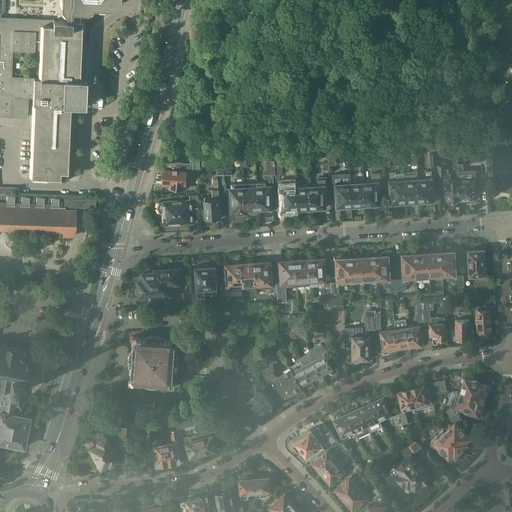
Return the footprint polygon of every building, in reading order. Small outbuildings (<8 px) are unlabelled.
[(0,0),(0,116),(14,117),(15,97),(28,98),(33,98),(32,104),(34,104),(31,171),(31,177),(47,178),(60,178),(60,172),(67,172),(70,106),(85,106),(85,93),(86,93),(86,80),(87,47),(81,40),(82,20),(79,20),(80,12),(88,13),(93,8),(110,9),(119,0),(61,0),(61,9),(66,15),(66,19),(53,19),(1,17),(1,13),(3,13),(3,0),(0,0)] [(504,101),(501,105),(506,109),(510,105),(504,101)] [(265,181),(257,182),(259,211),(267,210),(267,208),(271,207),(270,187),(274,186),(273,174),(275,174),(275,173),(274,160),(267,160),(268,174),(265,174),(265,181)] [(165,168),(163,184),(175,185),(175,188),(185,189),(187,171),(192,171),(193,164),(177,162),(176,169),(165,168)] [(463,164),(457,164),(458,178),(459,199),(466,199),(468,202),(471,202),(472,199),(474,199),(474,196),(477,195),(476,170),(464,170),(463,164)] [(444,165),(438,165),(439,175),(445,175),(446,195),(449,195),(449,200),(451,200),(453,203),(456,203),(458,200),(459,199),(458,178),(457,178),(457,179),(451,179),(451,173),(449,174),(448,169),(445,169),(444,165)] [(426,176),(418,176),(420,201),(433,200),(432,170),(425,171),(426,176)] [(396,171),(389,172),(391,203),(406,202),(404,173),(396,173),(396,171)] [(418,171),(404,172),(404,173),(406,202),(420,201),(418,176),(418,171)] [(349,173),(333,174),(334,182),(336,182),(338,206),(351,205),(350,181),(349,173)] [(371,180),(364,181),(366,204),(380,203),(379,187),(381,187),(381,173),(371,173),(371,180)] [(317,184),(310,184),(312,208),(326,207),(325,191),(328,191),(327,176),(317,177),(317,184)] [(282,189),(281,189),(281,193),(283,193),(284,209),(297,209),(296,185),(289,185),(289,181),(287,180),(283,180),(282,181),(282,189)] [(364,181),(350,181),(351,205),(366,204),(364,181)] [(257,182),(244,183),(246,209),(249,209),(250,212),(259,211),(257,182)] [(244,183),(231,184),(233,210),(237,210),(237,212),(238,212),(246,212),(246,209),(244,183)] [(310,184),(296,185),(297,209),(312,208),(310,184)] [(206,209),(203,209),(204,218),(207,218),(207,219),(208,220),(213,220),(214,219),(214,218),(220,217),(218,189),(212,190),(212,197),(205,197),(206,209)] [(0,228),(62,230),(62,235),(74,236),(75,210),(64,210),(64,207),(59,207),(59,198),(51,198),(51,205),(44,204),(44,198),(36,197),(36,204),(29,204),(29,197),(21,197),(21,203),(14,203),(15,197),(7,196),(7,203),(0,202),(0,228)] [(192,203),(162,203),(158,209),(161,213),(166,213),(167,223),(181,223),(182,225),(192,224),(192,209),(199,208),(199,196),(192,196),(192,203)] [(477,275),(486,274),(484,249),(468,250),(470,275),(477,275)] [(442,252),(441,252),(442,262),(442,264),(443,276),(450,275),(451,280),(456,280),(457,286),(463,286),(464,286),(464,274),(456,275),(455,262),(456,262),(456,258),(455,258),(454,251),(449,251),(449,250),(442,250),(442,252)] [(421,253),(416,253),(417,263),(416,265),(417,277),(430,276),(429,253),(427,253),(426,251),(421,251),(421,253)] [(430,252),(429,253),(430,276),(437,276),(438,280),(441,280),(441,285),(443,285),(443,276),(442,264),(442,262),(441,252),(436,252),(435,251),(430,251),(430,252)] [(404,278),(397,279),(398,291),(405,290),(405,288),(407,287),(407,283),(410,283),(410,277),(417,277),(416,265),(417,263),(416,253),(415,253),(415,252),(408,252),(408,254),(402,254),(403,261),(402,261),(402,266),(403,266),(404,278)] [(376,256),(375,256),(375,267),(376,268),(377,279),(384,279),(385,280),(385,282),(384,282),(385,288),(390,288),(390,291),(393,291),(393,294),(394,297),(398,296),(398,294),(398,291),(397,279),(390,279),(389,267),(390,267),(390,262),(389,262),(388,255),(383,255),(383,254),(376,254),(376,256)] [(355,257),(350,257),(351,268),(350,270),(351,281),(350,281),(351,283),(356,282),(356,280),(364,280),(362,257),(361,257),(360,255),(356,256),(355,257)] [(364,257),(362,257),(364,280),(371,279),(371,281),(377,281),(377,279),(376,268),(375,267),(375,256),(370,256),(369,255),(365,255),(364,257)] [(331,281),(331,294),(332,294),(339,294),(338,283),(343,283),(343,281),(350,281),(351,281),(350,270),(351,268),(350,257),(349,258),(349,256),(342,256),(342,258),(336,258),(337,265),(336,265),(336,270),(337,270),(338,282),(332,282),(332,281),(331,281)] [(310,260),(309,260),(311,285),(318,284),(318,289),(324,289),(324,292),(323,292),(324,298),(325,298),(326,298),(331,298),(332,298),(332,294),(331,294),(331,281),(331,279),(325,279),(324,269),(325,269),(325,264),(324,264),(323,259),(317,259),(315,257),(311,258),(310,260)] [(296,261),(297,285),(306,285),(311,285),(309,260),(303,260),(301,258),(298,258),(296,261)] [(282,267),(281,267),(281,271),(282,271),(283,284),(283,286),(288,286),(297,285),(296,261),(295,261),(293,259),(289,259),(288,261),(281,262),(282,267)] [(248,264),(242,264),(243,289),(248,289),(257,288),(255,263),(254,263),(253,261),(249,262),(248,264)] [(256,263),(255,263),(257,288),(266,288),(270,287),(270,292),(277,292),(277,284),(271,285),(271,283),(270,272),(271,272),(271,267),(270,268),(270,262),(263,263),(261,261),(258,261),(256,263)] [(229,287),(223,288),(224,300),(230,300),(230,290),(235,290),(243,289),(242,264),(241,264),(241,262),(233,263),(234,265),(227,265),(228,270),(227,270),(227,275),(228,275),(229,287)] [(215,266),(209,266),(209,265),(208,264),(207,264),(204,264),(203,264),(203,265),(202,265),(202,266),(202,267),(196,267),(197,291),(191,292),(192,302),(192,305),(206,304),(205,296),(206,296),(205,288),(209,288),(209,293),(217,292),(215,266)] [(178,282),(184,282),(183,268),(155,270),(155,272),(143,273),(144,280),(139,281),(140,295),(157,294),(157,302),(179,300),(178,282)] [(455,289),(453,290),(453,297),(464,296),(463,286),(457,286),(455,286),(455,289)] [(489,309),(478,310),(478,308),(473,308),(473,316),(475,316),(476,323),(479,323),(479,332),(481,332),(481,338),(489,338),(489,332),(490,332),(489,309)] [(430,309),(423,309),(424,321),(431,321),(431,336),(433,336),(433,341),(435,344),(438,344),(439,341),(439,340),(447,340),(447,323),(445,323),(445,318),(444,317),(430,317),(430,309)] [(364,326),(350,326),(350,327),(350,333),(350,335),(350,338),(350,339),(353,339),(353,360),(355,362),(359,362),(360,360),(360,358),(369,358),(369,335),(369,333),(369,329),(375,329),(375,328),(375,312),(375,311),(367,311),(367,326),(364,326)] [(406,319),(394,320),(395,322),(395,328),(398,347),(402,346),(406,347),(409,345),(410,345),(407,327),(406,319)] [(456,338),(470,338),(470,319),(455,319),(456,329),(453,329),(452,331),(452,336),(454,337),(456,337),(456,338)] [(420,325),(407,327),(410,345),(414,346),(417,344),(422,343),(420,325)] [(395,328),(380,330),(383,352),(385,354),(389,353),(390,351),(390,349),(398,348),(398,347),(395,328)] [(134,342),(132,377),(130,377),(130,383),(136,384),(136,382),(168,384),(168,386),(175,387),(175,380),(174,380),(176,345),(178,345),(178,339),(172,338),(172,340),(140,338),(140,336),(133,335),(133,342),(134,342)] [(329,336),(323,340),(326,344),(332,341),(329,336)] [(322,343),(309,350),(310,352),(322,374),(333,368),(325,354),(329,352),(326,346),(324,347),(322,343)] [(0,388),(22,393),(22,391),(25,389),(26,385),(24,381),(29,380),(30,381),(30,379),(32,377),(33,378),(34,377),(33,376),(34,372),(35,371),(35,370),(34,370),(32,366),(33,365),(32,364),(31,365),(29,364),(29,361),(28,360),(29,357),(31,356),(30,355),(29,355),(27,353),(28,352),(27,351),(26,352),(18,351),(18,349),(0,345),(0,388)] [(310,352),(299,357),(302,363),(311,380),(322,374),(310,352)] [(297,362),(290,366),(292,368),(301,385),(311,380),(302,363),(298,365),(297,362)] [(274,364),(263,369),(264,373),(268,382),(275,378),(285,396),(302,387),(301,385),(292,368),(290,369),(290,370),(285,372),(279,376),(274,364)] [(465,377),(460,391),(484,398),(487,391),(488,391),(490,390),(491,387),(490,385),(487,384),(479,382),(480,381),(476,378),(471,379),(468,378),(465,377)] [(445,380),(438,381),(439,390),(447,390),(445,380)] [(438,381),(431,382),(433,394),(440,393),(439,390),(438,381)] [(245,402),(238,407),(238,413),(241,417),(245,423),(251,420),(250,418),(254,415),(256,418),(257,417),(258,419),(264,415),(263,413),(272,406),(264,395),(261,391),(256,390),(256,384),(245,383),(244,396),(246,396),(245,402)] [(412,387),(411,387),(416,405),(417,409),(430,406),(429,403),(432,403),(428,386),(425,387),(424,384),(418,385),(417,385),(413,386),(412,387)] [(404,389),(398,391),(403,410),(408,408),(408,407),(416,405),(411,387),(410,387),(409,387),(405,388),(404,389)] [(22,393),(0,388),(0,403),(0,405),(0,441),(24,447),(30,417),(17,414),(22,393)] [(456,399),(453,408),(458,414),(459,415),(460,413),(460,411),(461,410),(462,408),(463,408),(463,409),(466,411),(470,411),(470,412),(480,415),(480,414),(482,415),(483,414),(484,410),(484,408),(483,408),(482,408),(482,406),(484,398),(460,391),(458,391),(456,398),(456,399)] [(377,399),(372,402),(380,420),(392,415),(384,396),(382,397),(380,397),(378,398),(377,399)] [(365,405),(359,407),(370,431),(382,426),(380,420),(372,402),(370,402),(368,402),(366,403),(365,405)] [(348,413),(347,413),(355,431),(358,437),(370,431),(359,407),(354,410),(352,410),(349,411),(348,413)] [(405,411),(399,413),(402,424),(408,422),(405,411)] [(336,418),(335,419),(343,437),(355,431),(347,413),(342,415),(340,415),(337,416),(336,418)] [(399,413),(392,416),(398,427),(403,425),(402,424),(399,413)] [(455,421),(445,431),(462,449),(468,444),(469,445),(471,445),(474,442),(474,441),(472,438),(466,432),(464,428),(460,426),(458,424),(458,423),(459,423),(463,419),(459,415),(458,414),(453,419),(455,421)] [(193,419),(176,417),(177,425),(178,429),(195,424),(193,419)] [(111,465),(120,461),(115,453),(116,453),(112,444),(111,445),(107,437),(106,438),(103,433),(105,433),(99,421),(85,429),(91,440),(93,439),(97,446),(92,449),(102,468),(111,463),(111,465)] [(127,427),(116,426),(115,433),(119,434),(118,435),(119,435),(119,437),(118,437),(118,440),(126,441),(127,427)] [(144,427),(146,442),(155,440),(153,426),(144,427)] [(190,441),(187,442),(191,456),(203,453),(204,454),(206,453),(208,453),(208,451),(217,449),(216,445),(218,444),(213,426),(206,428),(207,430),(197,433),(198,433),(198,434),(192,436),(189,436),(190,441)] [(316,440),(323,434),(319,427),(311,433),(310,431),(296,442),(302,450),(301,452),(304,456),(306,455),(306,457),(321,446),(316,440)] [(172,442),(165,444),(169,464),(171,465),(175,464),(176,463),(177,463),(177,462),(180,462),(180,460),(181,460),(178,442),(180,442),(178,429),(170,431),(172,442)] [(331,442),(336,438),(330,430),(325,434),(329,439),(324,443),(327,447),(331,444),(332,443),(331,442)] [(430,441),(430,444),(432,445),(435,449),(438,446),(438,447),(440,451),(444,453),(446,454),(453,461),(454,461),(457,459),(457,457),(456,455),(462,449),(445,431),(438,437),(437,435),(430,441)] [(420,432),(416,436),(422,441),(425,438),(420,432)] [(406,457),(396,466),(402,474),(398,477),(404,484),(406,482),(409,485),(411,484),(416,490),(424,483),(427,483),(430,481),(430,478),(432,477),(426,470),(427,470),(419,460),(418,460),(413,455),(414,453),(415,454),(425,446),(425,445),(424,444),(425,443),(422,441),(416,436),(400,449),(406,457)] [(347,451),(351,448),(344,439),(340,442),(347,451)] [(165,444),(153,446),(156,464),(157,466),(160,465),(160,466),(161,465),(163,466),(167,466),(168,464),(169,464),(165,444)] [(313,462),(322,473),(337,459),(332,453),(330,454),(327,450),(313,462)] [(383,455),(374,463),(378,467),(387,458),(383,455)] [(337,459),(322,473),(331,483),(345,470),(346,469),(337,459)] [(344,499),(360,485),(351,475),(350,477),(350,476),(335,488),(344,499)] [(263,476),(254,477),(256,492),(256,498),(267,496),(267,491),(271,490),(269,478),(263,478),(263,476)] [(246,480),(240,480),(242,499),(248,498),(248,493),(256,492),(254,477),(246,478),(246,480)] [(366,491),(360,485),(344,499),(353,509),(367,497),(364,493),(366,491)] [(219,511),(235,511),(231,490),(229,488),(224,489),(222,492),(216,493),(219,511)] [(374,505),(369,505),(368,511),(386,511),(387,505),(387,500),(386,500),(380,492),(376,495),(374,497),(374,498),(377,501),(377,504),(374,504),(374,505)] [(283,511),(294,503),(285,493),(271,505),(275,509),(274,510),(274,511),(283,511)] [(195,498),(194,498),(196,511),(215,511),(214,506),(210,507),(207,496),(201,497),(200,496),(196,497),(195,498)] [(187,500),(181,501),(183,511),(196,511),(194,498),(192,498),(188,498),(187,500)] [(156,504),(157,511),(171,511),(170,501),(169,501),(169,503),(164,503),(162,502),(159,503),(158,504),(156,504)] [(302,511),(294,503),(283,511),(302,511)]
